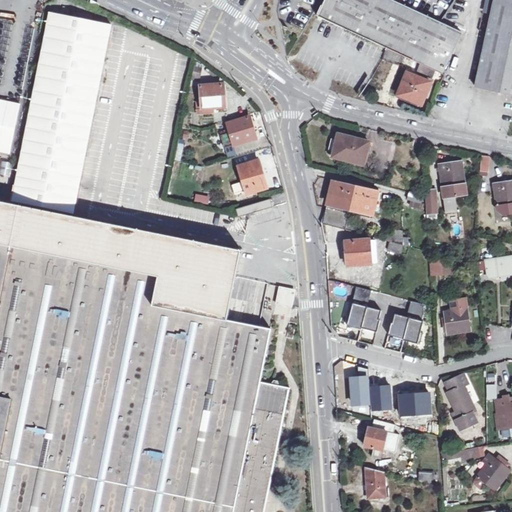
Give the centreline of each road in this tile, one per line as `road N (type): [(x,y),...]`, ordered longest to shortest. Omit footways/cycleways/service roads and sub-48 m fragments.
road 1 (residential): [(320,346),(288,124),(292,84)]
road 2 (secondary): [(511,148),(391,123),(292,84)]
road 3 (residential): [(320,346),(419,375),(511,353)]
road 4 (residential): [(331,511),(320,346)]
road 5 (unknown): [(431,132),(475,13)]
